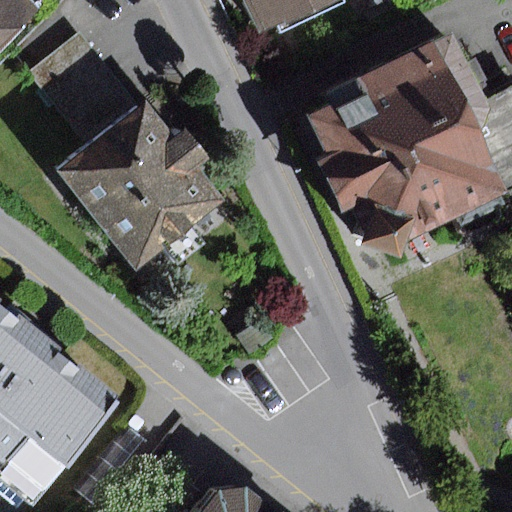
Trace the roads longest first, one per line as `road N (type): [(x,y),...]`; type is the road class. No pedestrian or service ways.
road 1 (residential): [(323,485),(350,430),(343,344),(177,0)]
road 2 (residential): [(0,228),(323,485)]
